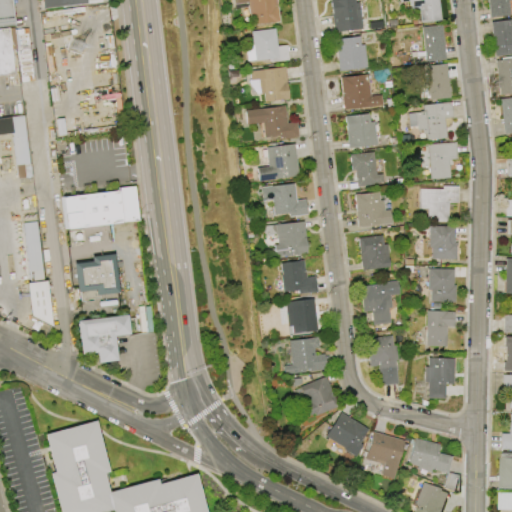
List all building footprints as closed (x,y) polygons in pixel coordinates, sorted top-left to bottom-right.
[(0,0),(11,0),(14,25),(0,26),(0,0)] [(81,0),(82,3),(40,8),(38,0),(81,0)] [(276,0),(279,21),(255,24),(254,16),(250,17),(247,0),(276,0)] [(385,29),(348,34),(348,30),(334,32),(332,16),(333,16),(330,0),(354,0),(355,3),(359,2),(361,19),(376,18),(383,17),(385,29)] [(437,0),(440,20),(420,23),(420,21),(417,22),(416,16),(419,16),(418,9),(409,10),(408,2),(399,1),(398,0),(437,0)] [(489,18),(486,0),(511,0),(508,1),(509,15),(489,18)] [(511,54),(494,57),(490,22),(509,20),(511,33),(511,32),(511,54)] [(425,61),(422,27),(441,25),(445,59),(425,61)] [(13,73),(0,74),(0,28),(8,28),(13,73)] [(251,31),(274,29),(276,46),(286,45),(288,60),(276,62),(270,62),(270,59),(255,61),(255,59),(247,60),(245,48),(253,47),(251,31)] [(339,71),(335,39),(359,36),(361,45),(364,45),(367,67),(339,71)] [(511,92),(499,94),(494,61),(511,58),(511,92)] [(445,64),(450,98),(429,100),(428,93),(426,93),(426,89),(428,88),(425,66),(445,64)] [(250,72),(284,67),(288,99),(284,100),(264,102),(263,94),(256,94),(249,85),(249,81),(251,80),(250,72)] [(370,96),(380,95),(381,105),(344,110),(340,77),(368,74),(370,96)] [(511,132),(505,134),(499,100),(511,98),(511,132)] [(451,102),(452,117),(444,118),(446,138),(427,140),(427,138),(420,139),(420,133),(421,133),(421,130),(422,130),(417,130),(417,126),(409,127),(408,114),(415,112),(423,112),(423,105),(451,102)] [(245,111),(284,106),(286,123),(296,122),(298,137),(280,139),(280,136),(264,138),(263,123),(246,125),(245,111)] [(373,122),(376,145),(348,148),(345,116),(368,114),(369,122),(373,122)] [(0,118),(23,116),(29,164),(30,164),(32,177),(17,179),(16,166),(12,133),(0,134),(0,118)] [(430,179),(427,144),(455,142),(457,159),(448,159),(450,177),(430,179)] [(294,144),(298,175),(275,178),(275,179),(259,181),(257,168),(268,166),(265,148),(294,144)] [(349,154),(373,152),(374,164),(378,164),(379,174),(382,174),(383,184),(356,187),(354,170),(351,171),(349,154)] [(307,215),(289,216),(289,213),(273,215),(272,200),(262,201),(261,187),(295,184),(297,200),(305,199),(307,215)] [(117,188),(133,186),(138,220),(120,222),(66,229),(61,197),(114,190),(117,188)] [(419,208),(419,189),(442,189),(442,186),(457,186),(457,203),(447,203),(447,221),(427,221),(427,208),(419,208)] [(357,227),(353,195),(358,194),(378,192),(379,201),(382,200),(383,210),(389,209),(391,224),(383,224),(357,227)] [(264,226),(303,221),(307,254),(283,256),(282,248),(278,248),(276,234),(265,235),(264,226)] [(45,281),(51,327),(36,320),(34,325),(28,322),(31,316),(30,317),(26,283),(30,282),(23,223),(36,222),(43,281),(45,281)] [(428,247),(429,226),(454,226),(454,243),(455,243),(455,260),(431,259),(431,247),(428,247)] [(362,271),(357,238),(381,235),(383,244),(386,244),(389,267),(362,271)] [(116,293),(112,254),(89,257),(89,261),(71,263),(75,292),(93,290),(94,295),(116,293)] [(280,263),(302,260),(304,270),(306,278),(315,276),(317,292),(299,294),(298,290),(283,292),(281,276),(281,275),(280,263)] [(427,291),(428,269),(453,270),(453,285),(455,285),(454,302),(430,302),(430,291),(427,291)] [(398,294),(389,295),(390,308),(388,308),(390,323),(372,325),(370,311),(363,312),(359,286),(383,283),(383,282),(397,281),(398,294)] [(288,326),(285,302),(313,299),(317,331),(293,333),(292,326),(288,326)] [(426,346),(426,311),(446,311),(446,312),(454,312),(454,326),(446,326),(446,346),(426,346)] [(76,322),(126,315),(129,334),(113,336),(116,361),(97,363),(96,353),(81,355),(76,322)] [(511,332),(503,332),(503,315),(511,315),(511,332)] [(366,339),(391,335),(392,345),(395,345),(397,360),(394,360),(397,384),(380,386),(378,366),(369,367),(366,339)] [(503,337),(511,337),(511,371),(504,371),(504,351),(503,351),(503,337)] [(292,370),(289,341),(312,338),(314,355),(324,354),(326,369),(308,371),(307,368),(292,370)] [(444,386),(444,398),(427,398),(427,386),(427,382),(424,382),(424,367),(427,367),(427,358),(453,358),(452,383),(444,383),(444,386)] [(511,375),(511,411),(504,411),(503,408),(501,375),(511,375)] [(299,387),(325,377),(330,388),(337,407),(316,416),(315,413),(303,418),(299,409),(307,406),(303,395),(297,398),(294,391),(298,389),(300,388),(299,387)] [(325,436),(340,412),(367,430),(358,443),(362,445),(352,460),(342,454),(345,450),(325,436)] [(509,434),(509,414),(511,414),(511,450),(510,450),(510,448),(501,448),(501,434),(509,434)] [(108,492),(156,479),(157,484),(195,473),(205,511),(110,511),(106,511),(59,511),(49,474),(54,472),(43,435),(94,420),(108,472),(102,473),(108,492)] [(372,432),(403,441),(392,480),(379,476),(382,464),(365,459),(372,432)] [(414,438),(438,444),(436,453),(451,456),(446,473),(430,469),(429,472),(416,469),(417,465),(408,463),(414,438)] [(511,487),(499,487),(500,453),(511,453),(511,487)] [(458,476),(445,473),(442,487),(455,490),(458,476)] [(415,504),(423,483),(449,492),(441,511),(415,511),(418,505),(415,504)] [(499,492),(511,492),(511,508),(499,508),(499,492)]
